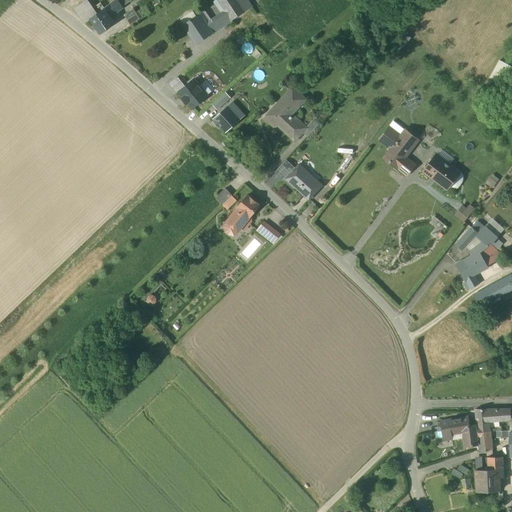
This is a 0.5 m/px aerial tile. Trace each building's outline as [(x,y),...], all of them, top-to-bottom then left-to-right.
[(237,0),(217,0),(226,13),(232,21),(246,12),(237,0)] [(247,0),(237,0),(246,12),(253,7),(247,0)] [(117,1),(108,8),(112,14),(122,7),(117,1)] [(109,16),(104,10),(92,19),(101,32),(114,24),(109,16)] [(193,11),(180,20),(184,24),(196,16),(193,11)] [(226,13),(216,20),(221,28),(232,21),(226,13)] [(137,14),(128,20),(131,24),(139,19),(137,14)] [(184,24),(183,25),(196,44),(213,33),(208,26),(200,14),(196,16),(184,24)] [(216,20),(208,26),(213,33),(221,28),(216,20)] [(185,86),(178,77),(168,84),(176,94),(179,91),(185,86)] [(208,96),(194,79),(185,86),(179,91),(183,97),(182,98),(187,104),(188,103),(192,109),(208,96)] [(293,88),(278,104),(277,103),(263,118),(275,129),(279,125),(295,140),(302,132),(305,129),(290,115),(305,99),(293,88)] [(229,98),(224,93),(212,105),(217,110),(229,98)] [(232,102),(213,120),(225,133),(245,115),(232,102)] [(316,117),(305,129),(302,132),(307,137),(321,122),(316,117)] [(405,130),(393,121),(389,127),(401,136),(405,130)] [(405,130),(401,136),(389,127),(379,140),(391,149),(384,158),(396,168),(403,159),(418,140),(405,130)] [(437,155),(423,172),(447,190),(450,186),(460,173),(460,172),(437,155)] [(286,159),(275,172),(294,190),(296,188),(286,179),(283,176),(287,172),(290,174),(296,168),(286,159)] [(414,167),(403,159),(396,168),(406,176),(414,167)] [(290,174),(286,179),(296,188),(309,200),(322,185),(299,164),(296,168),(290,174)] [(462,176),(460,173),(450,186),(454,189),(457,189),(462,183),(463,179),(462,176)] [(491,173),(485,182),(492,187),(498,178),(491,173)] [(225,189),(215,199),(222,206),(232,196),(225,189)] [(511,196),(503,204),(508,209),(511,205),(511,196)] [(248,197),(227,223),(238,232),(259,206),(248,197)] [(493,199),(488,206),(491,209),(497,202),(493,199)] [(464,207),(460,203),(453,212),(463,221),(474,208),(468,203),(464,207)] [(274,231),(264,223),(257,232),(267,240),(274,231)] [(483,230),(476,223),(471,228),(478,235),(483,230)] [(471,228),(457,244),(462,249),(476,233),(478,235),(471,228)] [(484,228),(483,230),(478,235),(482,239),(489,231),(484,228)] [(496,238),(489,231),(482,239),(484,240),(489,245),(496,238)] [(484,240),(471,250),(474,255),(479,252),(480,253),(486,248),(489,245),(484,240)] [(489,251),(486,248),(480,253),(486,266),(495,260),(489,251)] [(474,255),(465,260),(472,273),(486,266),(480,253),(479,252),(474,255)] [(478,284),(473,275),(472,273),(465,260),(457,264),(466,282),(470,289),(478,284)] [(507,278),(474,295),(480,306),(511,289),(511,287),(511,285),(507,278)] [(151,305),(156,298),(150,294),(145,300),(151,305)] [(487,409),(475,410),(475,425),(476,433),(490,431),(490,427),(489,422),(487,409)] [(510,409),(487,409),(489,422),(510,420),(510,409)] [(469,425),(468,417),(461,419),(463,430),(465,446),(478,444),(476,433),(475,425),(469,425)] [(461,419),(442,422),(444,434),(450,433),(463,430),(461,419)] [(490,431),(476,433),(478,444),(479,451),(492,450),(490,431)] [(450,433),(444,434),(444,436),(446,445),(452,443),(450,433)] [(494,457),(488,457),(489,470),(489,478),(498,478),(503,477),(502,458),(494,457)] [(457,464),(455,469),(450,467),(448,474),(462,478),(466,466),(457,464)] [(489,470),(475,470),(477,492),(499,491),(498,478),(489,478),(489,470)]
